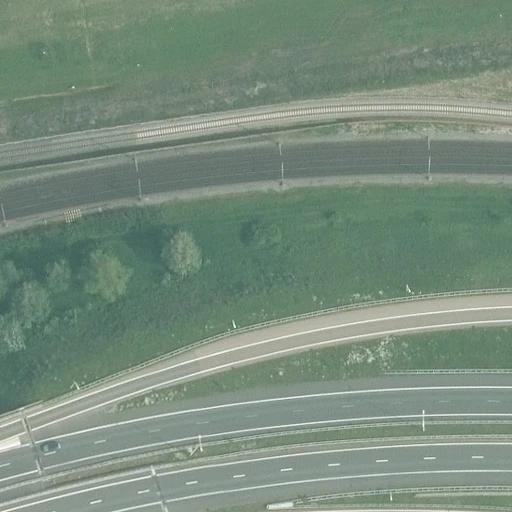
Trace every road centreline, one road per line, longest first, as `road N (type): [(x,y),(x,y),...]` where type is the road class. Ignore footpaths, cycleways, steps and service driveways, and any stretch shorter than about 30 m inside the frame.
road 1 (motorway): [(511,314),(290,342),(0,438)]
road 2 (motorway): [(511,404),(227,422),(0,471)]
road 3 (motorway): [(74,511),(304,465),(511,458)]
